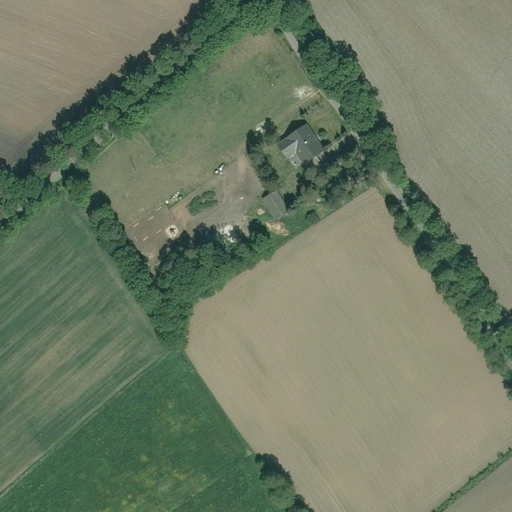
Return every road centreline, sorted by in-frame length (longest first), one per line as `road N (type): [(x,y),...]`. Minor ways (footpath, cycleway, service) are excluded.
road 1 (residential): [(259,0),(511,353)]
road 2 (residential): [(0,225),(254,0)]
